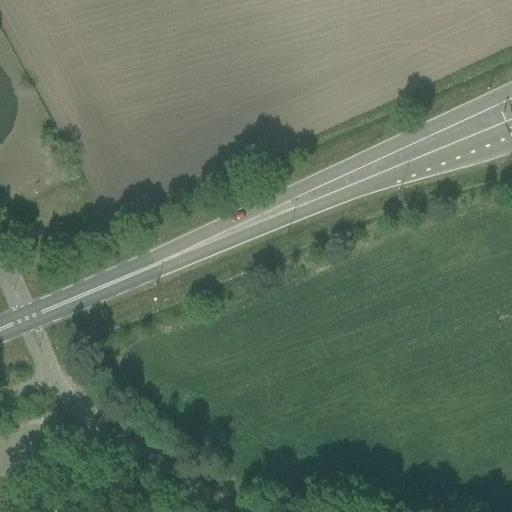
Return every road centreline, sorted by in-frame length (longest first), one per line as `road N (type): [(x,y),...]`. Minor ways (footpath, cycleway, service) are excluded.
road 1 (secondary): [(511,93),(201,243)]
road 2 (secondary): [(201,243),(511,136)]
road 3 (track): [(51,377),(94,420),(239,511)]
road 4 (secondary): [(32,316),(201,243)]
road 5 (unclassified): [(20,321),(51,377),(32,316)]
